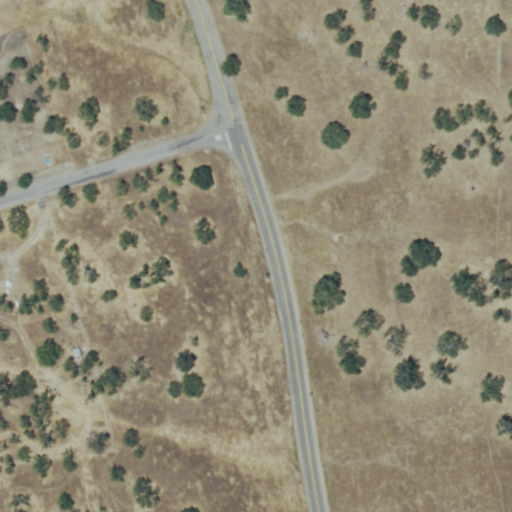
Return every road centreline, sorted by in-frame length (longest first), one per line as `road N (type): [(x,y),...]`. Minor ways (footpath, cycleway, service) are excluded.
road 1 (tertiary): [(312,511),(277,299),(189,0)]
road 2 (residential): [(0,201),(229,129)]
